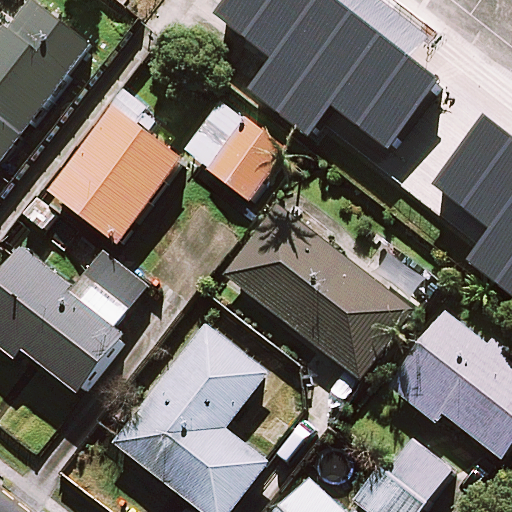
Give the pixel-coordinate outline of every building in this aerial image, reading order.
[(437,38),(390,0),(234,0),(225,13),(280,59),(258,90),(313,138),(340,107),(400,152),(449,78),(424,56),(437,38)] [(0,177),(100,50),(39,2),(0,52),(0,177)] [(153,112),(128,93),(116,107),(122,112),(58,194),(125,246),(190,163),(142,127),(153,112)] [(290,151),(228,105),(192,154),(254,200),(290,151)] [(511,121),(501,112),(448,185),(502,231),(481,262),(511,288),(511,121)] [(421,313),(286,208),(232,278),(367,383),(421,313)] [(156,289),(111,252),(90,278),(102,288),(90,302),(32,254),(0,292),(0,344),(21,362),(29,352),(85,397),(132,340),(121,331),(156,289)] [(511,362),(510,361),(511,358),(511,345),(484,324),(476,335),(455,318),(398,391),(443,426),(450,417),(508,462),(511,457),(511,362)] [(274,376),(213,329),(122,447),(206,511),(238,511),(277,462),(234,429),(274,376)] [(429,511),(430,511),(392,475),(357,511),(347,511),(319,485),(293,511),(429,511)]
